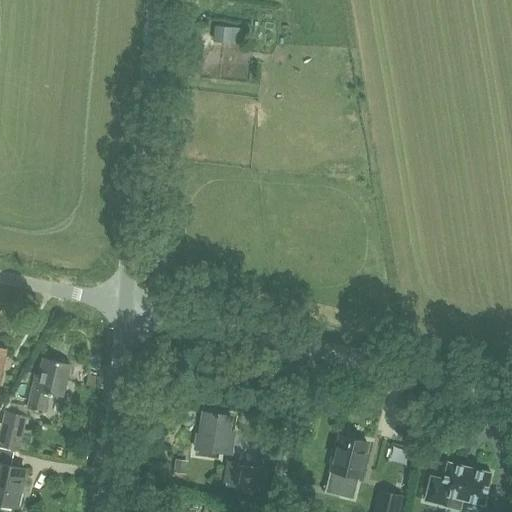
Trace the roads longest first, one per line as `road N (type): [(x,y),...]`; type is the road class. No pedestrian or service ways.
road 1 (unclassified): [(511,394),(127,303)]
road 2 (unclassified): [(127,303),(153,0)]
road 3 (unclassified): [(105,511),(127,303)]
road 4 (unclassified): [(127,303),(0,274)]
